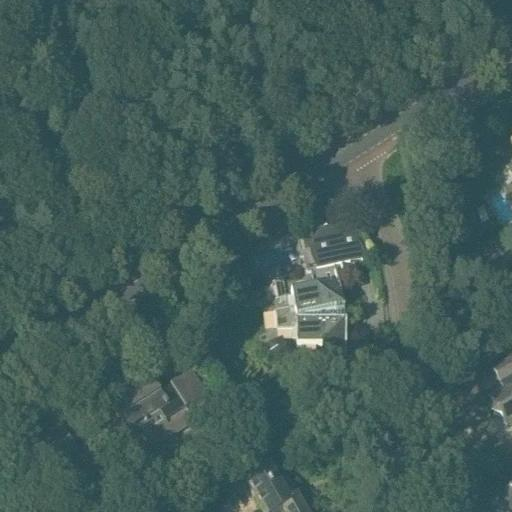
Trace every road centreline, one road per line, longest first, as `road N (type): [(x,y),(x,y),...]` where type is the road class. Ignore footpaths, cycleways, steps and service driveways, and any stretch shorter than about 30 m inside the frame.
road 1 (tertiary): [(0,373),(346,157)]
road 2 (residential): [(404,511),(411,316),(379,207),(346,157)]
road 3 (tertiary): [(346,157),(511,50)]
